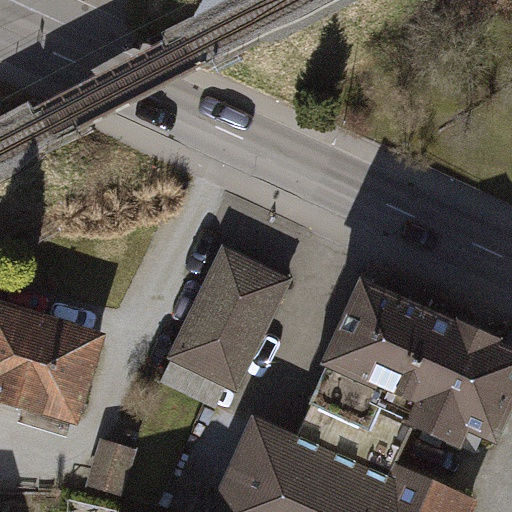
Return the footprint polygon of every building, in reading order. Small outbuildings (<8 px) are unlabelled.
[(288,284),(224,253),(174,358),(238,388),(288,284)] [(0,399),(79,424),(105,333),(0,297),(0,399)] [(511,434),(511,366),(360,303),(315,397),(330,404),(419,443),(495,475),(511,434)] [(419,443),(330,404),(304,457),(392,499),(398,486),(419,443)] [(304,457),(256,434),(216,511),(454,511),(398,486),(392,499),(304,457)]
